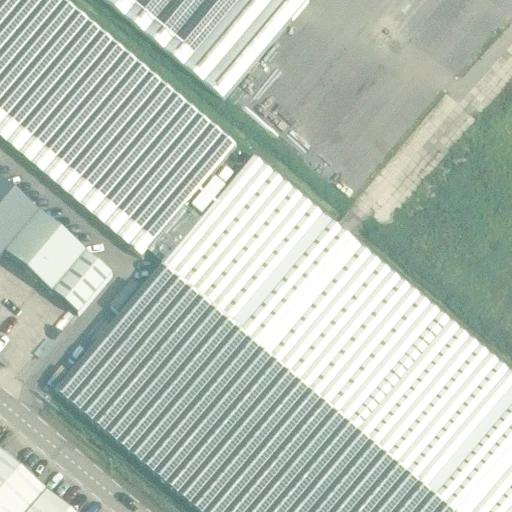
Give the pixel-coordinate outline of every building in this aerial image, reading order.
[(149,256),(188,209),(240,148),(63,0),(0,0),(0,139),(145,260),(149,256)] [(99,0),(224,103),(310,0),(99,0)] [(151,280),(427,511),(511,511),(511,378),(470,343),(255,160),(202,221),(200,220),(161,266),(160,268),(151,280)] [(0,263),(5,258),(37,219),(39,217),(0,184),(0,263)] [(149,256),(161,266),(200,220),(188,209),(149,256)] [(109,281),(37,219),(5,258),(77,319),(109,281)] [(427,511),(151,280),(143,291),(55,394),(194,511),(427,511)] [(72,511),(0,451),(0,511),(72,511)]
